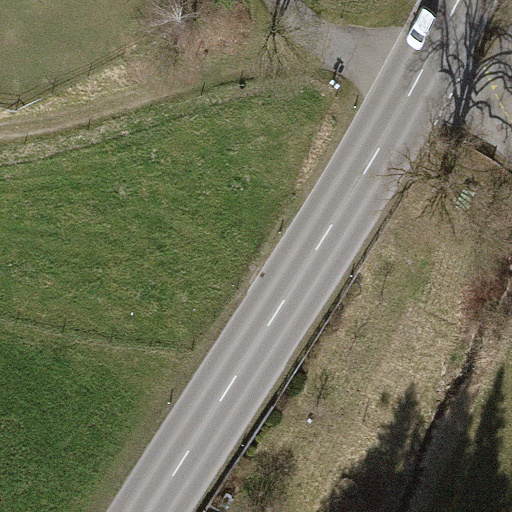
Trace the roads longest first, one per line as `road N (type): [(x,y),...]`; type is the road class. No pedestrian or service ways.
road 1 (tertiary): [(149,511),(418,87),(461,0)]
road 2 (track): [(0,133),(161,86),(332,51)]
road 3 (track): [(282,0),(332,51),(418,87)]
